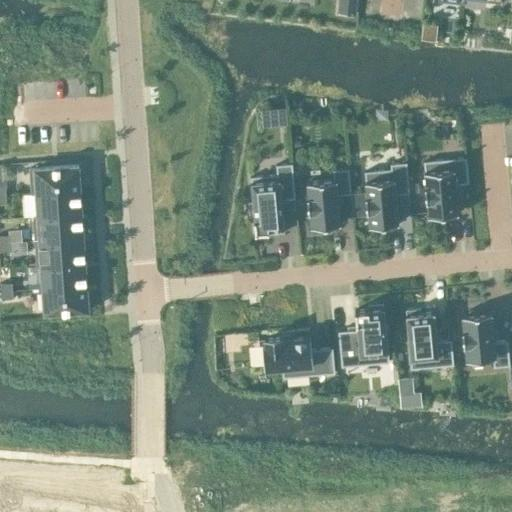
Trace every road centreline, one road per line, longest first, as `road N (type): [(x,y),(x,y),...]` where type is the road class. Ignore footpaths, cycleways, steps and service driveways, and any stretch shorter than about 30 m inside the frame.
road 1 (residential): [(511,258),(146,291)]
road 2 (residential): [(146,291),(125,0)]
road 3 (residential): [(170,511),(154,465),(146,291)]
